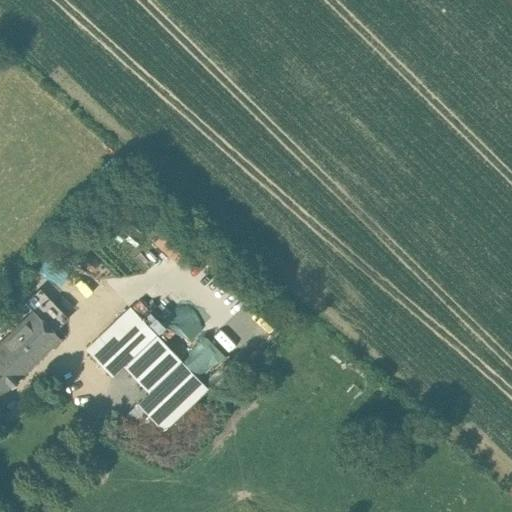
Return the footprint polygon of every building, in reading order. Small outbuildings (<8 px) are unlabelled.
[(169,228),(156,242),(179,263),(192,248),(169,228)] [(89,253),(83,260),(91,268),(98,261),(89,253)] [(149,392),(137,403),(163,429),(207,387),(129,307),(85,349),(111,375),(122,364),(149,392)] [(0,342),(0,396),(60,339),(33,311),(0,342)] [(55,413),(65,404),(57,396),(47,405),(55,413)]
